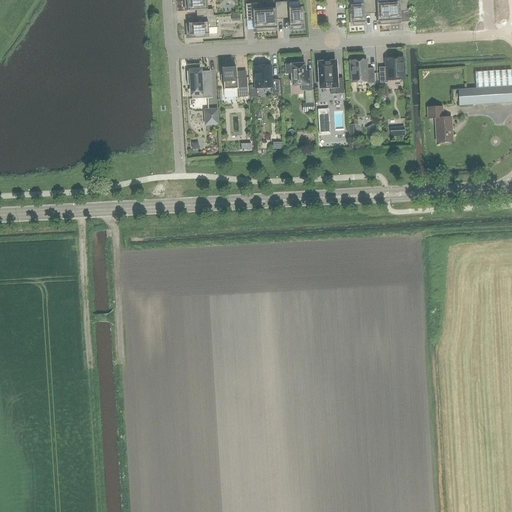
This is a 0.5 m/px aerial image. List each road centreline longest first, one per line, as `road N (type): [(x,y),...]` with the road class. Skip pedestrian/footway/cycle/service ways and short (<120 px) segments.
road 1 (secondary): [(0,215),(511,186)]
road 2 (unclassified): [(511,33),(333,43)]
road 3 (unclassified): [(333,43),(171,53)]
